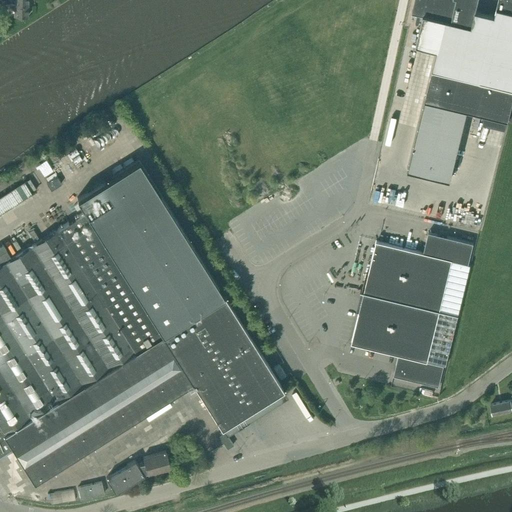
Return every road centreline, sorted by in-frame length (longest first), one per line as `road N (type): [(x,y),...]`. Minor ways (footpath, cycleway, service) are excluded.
road 1 (unclassified): [(92,511),(352,437)]
road 2 (unclassified): [(352,437),(228,239)]
road 3 (unclassified): [(331,511),(511,468)]
road 4 (unclassified): [(352,437),(457,404),(511,364)]
